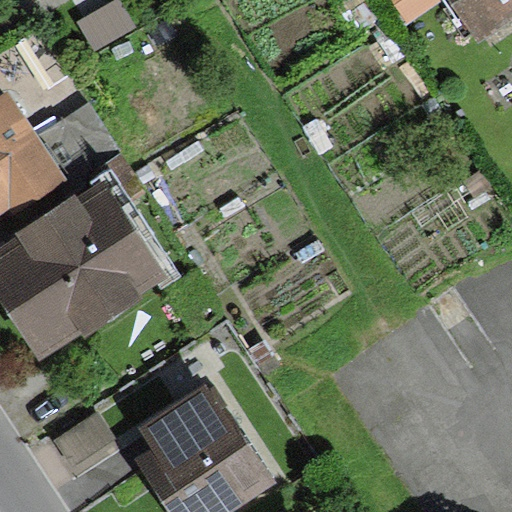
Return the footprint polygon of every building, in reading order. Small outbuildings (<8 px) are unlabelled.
[(511,0),(445,0),(478,46),(511,22),(511,0)] [(91,170),(119,151),(86,102),(36,137),(5,92),(0,95),(0,221),(7,216),(13,224),(91,170)] [(136,176),(119,151),(91,170),(108,195),(136,176)] [(142,308),(136,300),(165,281),(100,185),(0,252),(0,308),(39,366),(80,338),(85,346),(142,308)] [(165,511),(240,511),(276,488),(209,388),(139,434),(152,453),(134,465),(165,511)] [(81,474),(122,447),(100,413),(59,440),(81,474)]
